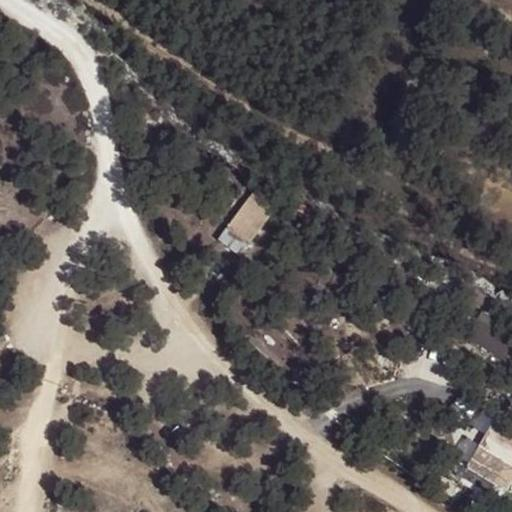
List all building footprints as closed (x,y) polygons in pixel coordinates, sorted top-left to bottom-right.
[(248,200),(236,216),(250,226),(262,211),(248,200)] [(300,205),(296,212),(304,215),(307,209),(300,205)] [(250,226),(236,216),(226,229),(247,244),(257,231),(250,226)] [(511,332),(482,316),(468,340),(511,366),(511,363),(511,332)] [(506,445),(489,434),(471,463),(470,466),(488,478),(502,457),(511,462),(511,441),(509,440),(506,445)] [(511,477),(511,462),(502,457),(488,478),(505,488),(511,477)]
